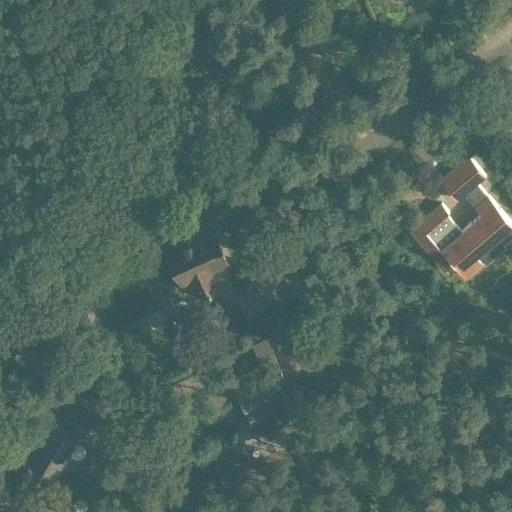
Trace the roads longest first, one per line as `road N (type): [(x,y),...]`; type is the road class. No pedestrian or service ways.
road 1 (residential): [(406,511),(201,72),(176,41),(156,32)]
road 2 (residential): [(0,320),(137,86),(156,32)]
